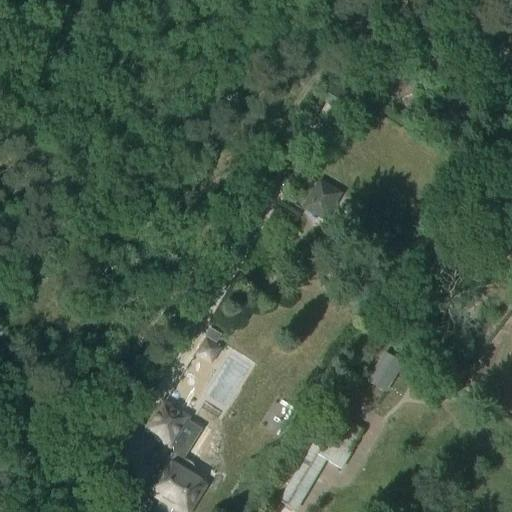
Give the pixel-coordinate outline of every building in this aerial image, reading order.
[(337,84),(326,101),(351,117),(362,100),(337,84)] [(325,223),(342,195),(320,181),(304,209),(325,223)] [(207,329),(203,336),(215,343),(219,337),(207,329)] [(386,394),(403,365),(384,354),(367,383),(386,394)] [(181,511),(186,511),(202,488),(200,487),(204,481),(193,474),(194,470),(194,468),(189,464),(179,458),(180,453),(179,449),(178,445),(173,438),(185,420),(163,407),(147,432),(172,447),(173,455),(150,492),(164,501),(164,504),(170,507),(172,506),(181,511)] [(333,413),(320,435),(281,502),(296,511),(325,461),(341,470),(364,431),(333,413)]
